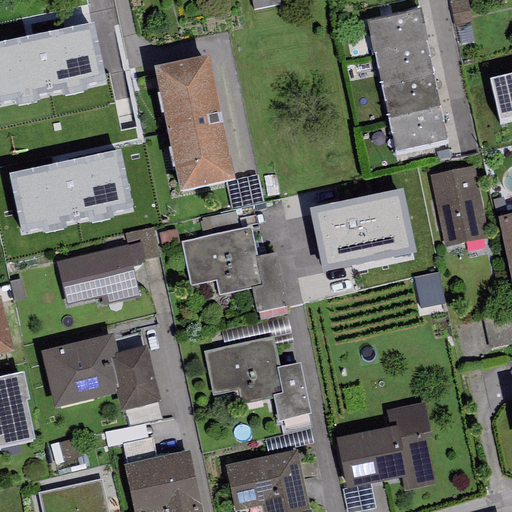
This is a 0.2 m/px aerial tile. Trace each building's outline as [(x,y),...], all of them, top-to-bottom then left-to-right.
[(256,0),(259,9),(284,3),(283,0),(256,0)] [(419,15),(368,25),(371,39),(369,40),(372,57),(375,57),(426,46),(428,46),(424,29),(422,29),(419,15)] [(94,22),(0,42),(0,102),(14,99),(15,105),(40,100),(39,94),(60,89),(62,96),(88,90),(87,84),(106,80),(94,22)] [(432,79),(426,46),(375,57),(381,89),(432,79)] [(209,61),(154,72),(179,197),(235,186),(209,61)] [(511,77),(490,83),(499,126),(511,122),(511,77)] [(434,79),(432,79),(381,89),(388,123),(440,112),(434,79)] [(447,144),(440,112),(388,123),(395,155),(447,144)] [(120,150),(9,174),(21,232),(40,227),(41,233),(66,228),(65,222),(87,217),(88,224),(114,218),(113,212),(133,208),(120,150)] [(474,168),(430,178),(445,250),(490,240),(474,168)] [(327,272),(423,256),(411,188),(315,204),(327,272)] [(511,217),(497,220),(511,288),(511,217)] [(251,230),(181,244),(190,288),(216,283),(219,297),(251,291),(256,315),(287,309),(277,256),(257,260),(251,230)] [(141,245),(56,264),(65,309),(101,300),(103,307),(139,300),(133,270),(140,269),(145,261),(141,245)] [(440,274),(420,278),(425,305),(445,302),(440,274)] [(1,300),(0,300),(0,358),(14,355),(1,300)] [(511,311),(490,313),(493,350),(511,348),(511,311)] [(113,338),(41,355),(54,412),(117,397),(121,415),(160,406),(147,350),(118,357),(113,338)] [(274,339),(203,354),(212,398),(226,395),(227,400),(244,397),(246,406),(273,400),(278,424),(311,417),(300,366),(280,370),(274,339)] [(0,452),(34,445),(26,406),(29,405),(23,378),(0,382),(0,452)] [(389,431),(336,442),(345,492),(401,481),(404,493),(434,487),(426,442),(432,441),(425,405),(385,413),(389,431)] [(202,511),(189,453),(124,468),(133,511),(202,511)] [(309,511),(297,454),(225,469),(233,511),(247,511),(262,509),(262,511),(309,511)] [(108,511),(102,481),(37,495),(40,511),(108,511)]
